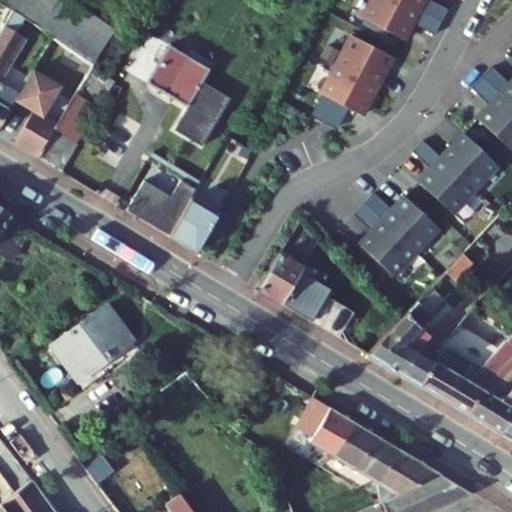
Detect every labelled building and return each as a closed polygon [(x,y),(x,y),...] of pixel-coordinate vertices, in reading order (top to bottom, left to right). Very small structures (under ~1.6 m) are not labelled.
[(1,0),(94,63),(126,16),(102,0),(1,0)] [(413,22),(435,34),(448,10),(429,0),(372,0),(363,19),(404,40),(413,22)] [(0,33),(0,124),(14,101),(15,100),(0,90),(0,78),(25,37),(5,26),(0,33)] [(326,47),(321,57),(337,65),(321,94),(322,95),(311,115),(337,128),(348,108),(362,115),(393,57),(352,35),(342,55),(326,47)] [(174,129),(202,146),(230,98),(202,81),(209,69),(170,45),(147,82),(188,106),(174,129)] [(492,67),(473,88),(492,105),(478,119),(511,150),(511,149),(511,82),(510,85),(492,67)] [(91,68),(76,93),(100,107),(115,82),(91,68)] [(15,100),(14,101),(33,112),(14,143),(38,158),(54,130),(58,124),(43,116),(61,86),(33,69),(15,100)] [(100,107),(76,93),(58,124),(54,130),(78,144),(83,148),(105,111),(100,107)] [(38,158),(61,172),(78,144),(54,130),(38,158)] [(423,141),(414,150),(432,167),(419,181),(452,213),(498,165),(464,133),(442,158),(423,141)] [(169,235),(191,197),(196,188),(180,179),(171,196),(144,180),(126,210),(169,235)] [(373,193),(355,213),(373,231),(360,245),(393,276),(439,228),(405,196),(392,210),(373,193)] [(169,235),(169,236),(194,251),(217,213),(191,197),(169,235)] [(11,218),(0,211),(0,269),(3,271),(25,238),(5,226),(11,218)] [(275,253),(253,290),(322,332),(340,302),(310,284),(315,276),(275,253)] [(442,256),(421,276),(430,286),(450,265),(442,256)] [(385,314),(347,353),(400,384),(419,360),(390,340),(414,314),(399,299),(385,314)] [(46,348),(76,390),(138,349),(105,306),(46,348)] [(511,320),(500,333),(489,344),(499,357),(511,343),(511,369),(483,400),(471,391),(468,395),(450,416),(480,434),(511,401),(511,320)] [(451,383),(489,344),(500,333),(493,326),(456,362),(427,342),(419,350),(424,353),(419,360),(400,384),(450,416),(468,395),(451,383)] [(511,401),(480,434),(511,453),(511,401)] [(332,457),(353,421),(329,408),(308,442),(332,457)] [(356,470),(376,436),(353,421),(332,457),(356,470)] [(377,484),(398,450),(376,436),(356,470),(374,482),(377,484)] [(377,484),(396,494),(440,474),(398,450),(377,484)] [(440,474),(396,494),(379,501),(384,511),(434,511),(474,495),(440,474)] [(55,511),(32,480),(0,505),(0,511),(55,511)]
